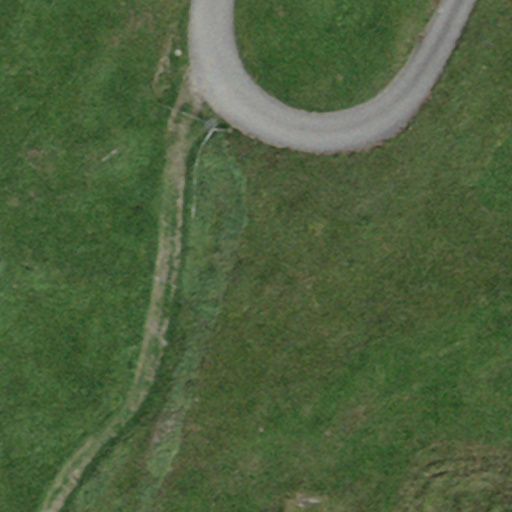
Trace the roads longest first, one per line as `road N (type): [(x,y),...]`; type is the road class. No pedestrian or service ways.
road 1 (track): [(215,69),(190,107),(177,161),(156,346),(125,411),(76,463),(48,511)]
road 2 (track): [(215,69),(272,129),(351,131),(410,98),(462,0)]
